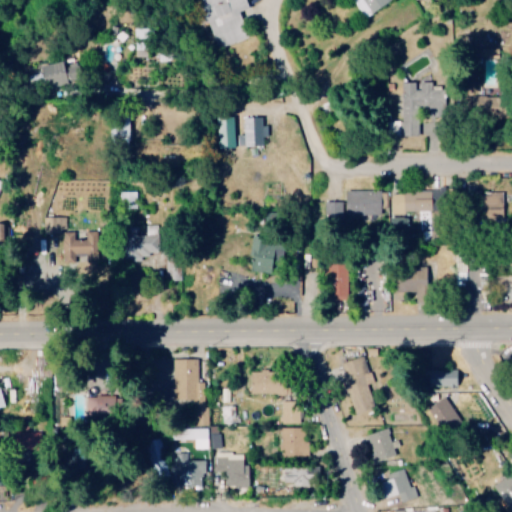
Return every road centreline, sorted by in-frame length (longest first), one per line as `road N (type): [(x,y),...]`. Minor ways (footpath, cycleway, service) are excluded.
road 1 (secondary): [(511,333),(231,341),(0,336)]
road 2 (residential): [(335,172),(281,75),(273,51),(276,0)]
road 3 (residential): [(358,511),(308,337)]
road 4 (residential): [(335,172),(511,172)]
